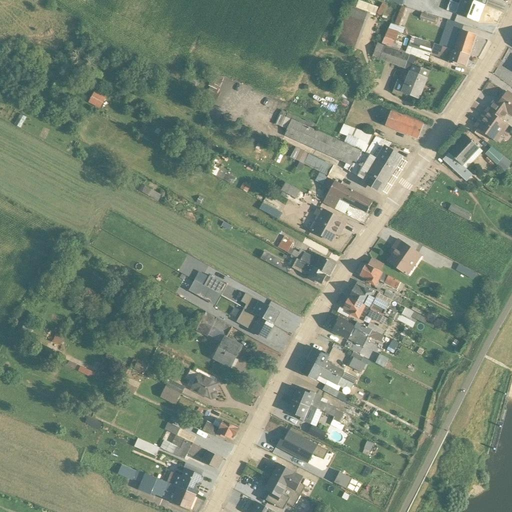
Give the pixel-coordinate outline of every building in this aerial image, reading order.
[(460,0),(459,5),(450,2),(446,12),(477,23),(486,0),(460,0)] [(370,14),(348,6),(335,44),(356,51),(370,14)] [(406,10),(399,8),(388,29),(403,34),(405,29),(400,27),(406,10)] [(421,14),(420,19),(434,24),(436,19),(421,14)] [(302,19),(297,32),(316,39),(321,26),(302,19)] [(463,26),(446,21),(438,45),(468,56),(475,36),(461,32),(463,26)] [(382,45),(395,50),(398,42),(396,41),(399,33),(388,29),(382,45)] [(458,65),(466,67),(468,56),(411,37),(410,41),(405,54),(416,58),(428,62),(431,55),(448,61),(447,63),(448,63),(457,67),(458,65)] [(403,94),(419,101),(430,72),(414,65),(416,58),(405,54),(382,45),(377,44),(372,58),(409,72),(404,83),(397,80),(392,94),(401,98),(403,94)] [(90,102),(102,108),(107,95),(101,93),(101,91),(95,89),(90,102)] [(494,100),(486,110),(511,128),(511,95),(507,91),(498,103),(494,100)] [(508,126),(486,110),(473,127),(496,143),(508,126)] [(279,116),(314,130),(316,125),(305,121),(281,111),(279,116)] [(391,112),(385,127),(417,140),(423,125),(391,112)] [(275,124),(287,130),(291,121),(279,116),(275,124)] [(357,177),(370,157),(337,141),(314,130),(291,121),(284,136),(308,147),(323,154),(346,164),(343,169),(357,177)] [(357,177),(381,195),(403,158),(388,149),(391,144),(343,125),(337,141),(370,157),(357,177)] [(482,152),(465,136),(443,160),(466,182),(472,176),(465,170),(482,152)] [(296,148),(290,158),(328,177),(333,166),(296,148)] [(491,148),(485,155),(487,158),(484,161),(491,167),(494,164),(504,172),(511,164),(491,148)] [(305,166),(299,163),(296,170),(301,172),(305,166)] [(235,179),(217,168),(214,172),(217,174),(216,176),(234,186),(236,182),(234,181),(235,179)] [(328,177),(320,173),(315,182),(324,186),(328,177)] [(349,205),(366,214),(373,202),(328,179),(323,188),(329,191),(322,204),(323,204),(344,215),(349,205)] [(250,187),(243,183),(240,189),(247,193),(250,187)] [(296,199),(300,192),(285,184),(281,191),(282,191),(279,195),(285,198),(287,195),(296,199)] [(151,190),(148,196),(159,201),(162,194),(151,190)] [(278,220),(281,214),(262,204),(259,210),(278,220)] [(451,205),(448,211),(468,221),(471,215),(451,205)] [(317,217),(309,230),(331,243),(336,235),(339,237),(347,223),(318,207),(314,215),(317,217)] [(277,248),(329,277),(335,265),(316,254),(314,258),(300,250),(298,253),(290,248),(294,242),(284,237),(277,248)] [(407,276),(422,256),(398,240),(389,253),(393,255),(388,262),(407,276)] [(264,253),(261,261),(283,267),(285,259),(264,253)] [(290,257),(296,261),(293,269),(297,271),(297,272),(306,276),(307,273),(309,274),(307,279),(314,283),(315,281),(321,284),(322,284),(326,276),(291,256),(290,257)] [(383,265),(372,259),(368,266),(380,272),(383,265)] [(147,266),(141,262),(136,272),(142,275),(147,266)] [(366,265),(360,276),(366,280),(366,282),(375,287),(379,280),(384,283),(384,284),(396,290),(397,290),(400,292),(404,285),(366,265)] [(459,265),(456,271),(478,283),(482,277),(459,265)] [(222,298),(228,288),(211,278),(205,288),(222,298)] [(374,291),(357,282),(349,297),(383,315),(389,305),(376,298),(376,299),(371,297),(374,291)] [(377,289),(376,292),(400,304),(402,300),(394,295),(386,291),(385,293),(377,289)] [(280,313),(252,298),(247,295),(242,303),(248,306),(246,310),(250,312),(273,326),(280,313)] [(349,297),(343,309),(350,313),(349,315),(358,320),(360,317),(363,318),(366,314),(368,315),(367,317),(379,323),(380,323),(385,326),(388,320),(382,317),(383,315),(349,297)] [(412,307),(411,310),(429,318),(430,315),(426,313),(426,314),(412,307)] [(242,325),(265,339),(273,326),(250,312),(249,313),(248,314),(240,309),(233,320),(229,317),(225,323),(232,327),(239,331),(242,325)] [(151,310),(147,318),(158,323),(161,315),(151,310)] [(212,359),(230,369),(231,369),(243,346),(227,337),(232,327),(225,323),(206,312),(196,331),(207,337),(221,343),(212,359)] [(411,318),(424,324),(426,319),(414,313),(411,318)] [(335,326),(332,333),(348,341),(350,337),(358,342),(362,333),(380,343),(384,336),(357,323),(354,327),(347,324),(348,322),(339,317),(334,325),(335,326)] [(367,328),(382,335),(384,331),(377,328),(377,327),(370,323),(367,328)] [(57,334),(54,341),(62,344),(65,337),(57,334)] [(412,341),(403,337),(401,343),(409,347),(412,341)] [(392,356),(398,344),(391,340),(385,352),(392,356)] [(354,345),(350,351),(368,360),(370,354),(354,345)] [(324,354),(313,349),(306,361),(354,384),(356,379),(344,372),(344,371),(332,364),(332,363),(327,361),(330,355),(325,353),(324,354)] [(363,358),(353,353),(350,358),(353,359),(349,367),(361,373),(366,364),(361,362),(363,358)] [(125,366),(126,364),(107,354),(105,357),(106,357),(125,366)] [(114,361),(106,358),(102,365),(110,369),(114,361)] [(133,360),(129,367),(144,374),(148,365),(137,361),(133,360)] [(344,386),(351,390),(354,384),(306,361),(300,373),(316,382),(317,381),(325,385),(327,381),(343,389),(344,386)] [(80,367),(78,372),(91,378),(93,373),(80,367)] [(198,374),(190,370),(186,378),(190,380),(188,386),(191,387),(190,390),(211,400),(214,400),(216,398),(218,396),(218,393),(216,391),(220,384),(199,373),(198,374)] [(131,381),(140,385),(144,376),(135,373),(131,381)] [(181,394),(185,388),(169,380),(166,387),(181,394)] [(137,389),(126,383),(123,390),(134,396),(137,389)] [(348,404),(351,399),(325,385),(322,391),(348,404)] [(181,394),(166,387),(160,398),(176,406),(181,394)] [(307,393),(297,388),(292,399),(303,404),(310,407),(310,406),(323,411),(323,413),(334,417),(333,420),(339,423),(343,414),(336,410),(336,408),(326,403),(327,401),(322,398),(323,397),(308,391),(307,393)] [(75,399),(72,405),(80,408),(82,402),(75,399)] [(341,432),(344,426),(333,420),(334,417),(323,413),(323,411),(310,406),(310,407),(303,404),(292,399),(287,412),(296,416),(296,418),(296,419),(303,422),(304,422),(306,416),(313,419),(312,420),(329,428),(331,426),(341,432)] [(88,417),(85,424),(99,430),(102,424),(88,417)] [(192,418),(189,424),(216,437),(217,435),(225,439),(226,437),(233,441),(239,428),(223,420),(223,421),(216,418),(213,424),(207,421),(205,425),(192,418)] [(185,459),(187,454),(217,469),(222,459),(177,436),(180,429),(168,423),(164,430),(175,436),(171,444),(164,440),(160,448),(185,459)] [(325,438),(327,431),(312,426),(310,432),(325,438)] [(280,439),(276,447),(308,464),(313,454),(323,459),(328,451),(289,430),(283,441),(280,439)] [(159,449),(138,439),(134,447),(155,457),(159,449)] [(364,449),(362,453),(367,456),(369,451),(374,453),(377,446),(367,442),(364,449)] [(200,486),(203,479),(202,476),(204,471),(186,463),(183,468),(185,469),(182,477),(171,472),(166,482),(196,495),(198,491),(197,490),(199,486),(200,486)] [(303,477),(279,464),(271,479),(300,494),(304,487),(299,485),(303,477)] [(190,510),(196,495),(156,478),(131,468),(127,477),(140,483),(137,490),(150,495),(151,493),(162,498),(165,491),(174,495),(171,502),(190,510)] [(339,473),(334,484),(352,492),(357,482),(339,473)] [(271,479),(265,490),(270,493),(266,500),(283,510),(287,504),(294,508),(301,495),(271,479)] [(273,511),(257,503),(251,511),(273,511)]
